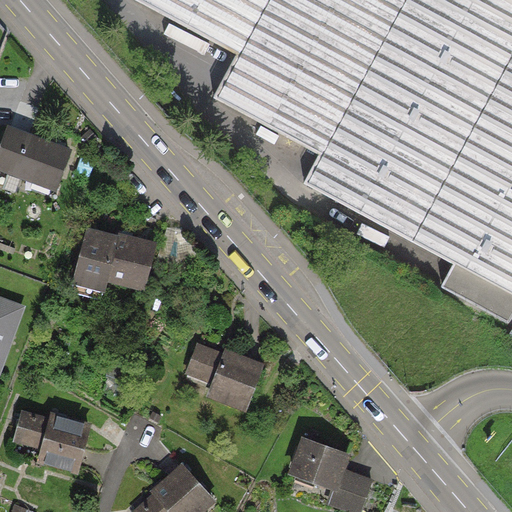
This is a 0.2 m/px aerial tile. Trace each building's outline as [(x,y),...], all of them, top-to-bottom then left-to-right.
[(511,0),(132,0),(236,54),(217,96),(318,151),(305,181),(453,263),(441,286),(509,322),(511,315),(511,0)] [(70,145),(10,124),(0,150),(0,164),(55,185),(70,145)] [(160,246),(89,226),(75,275),(147,294),(160,246)] [(0,294),(0,362),(21,302),(0,294)] [(270,368),(203,345),(192,376),(219,385),(215,397),(254,411),(270,368)] [(88,460),(98,425),(30,405),(20,441),(88,460)] [(364,511),(381,467),(312,442),(299,477),(342,492),(336,508),(346,511),(364,511)] [(211,511),(220,505),(189,463),(131,505),(135,511),(211,511)]
